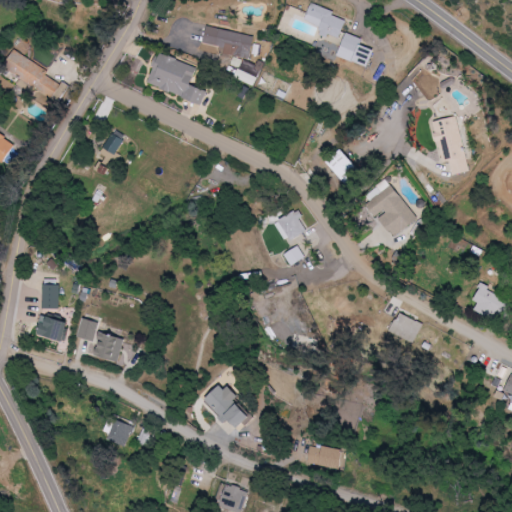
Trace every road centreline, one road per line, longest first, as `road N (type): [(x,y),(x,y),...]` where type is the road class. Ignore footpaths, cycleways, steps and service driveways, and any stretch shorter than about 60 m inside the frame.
road 1 (residential): [(511,359),(389,286),(266,159),(98,85)]
road 2 (residential): [(0,360),(76,374),(133,396),(190,435),(412,511)]
road 3 (residential): [(0,347),(35,187),(147,0)]
road 4 (residential): [(0,387),(60,511)]
road 5 (tertiary): [(415,0),(511,72)]
